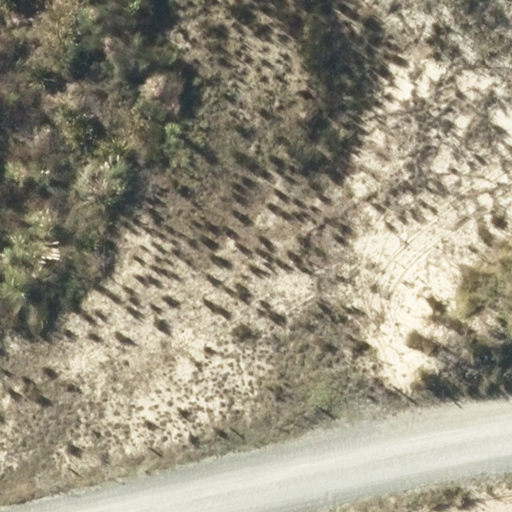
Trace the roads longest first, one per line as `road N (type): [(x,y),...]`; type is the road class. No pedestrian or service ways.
road 1 (track): [(338,471),(96,0)]
road 2 (unclassified): [(511,441),(142,511)]
